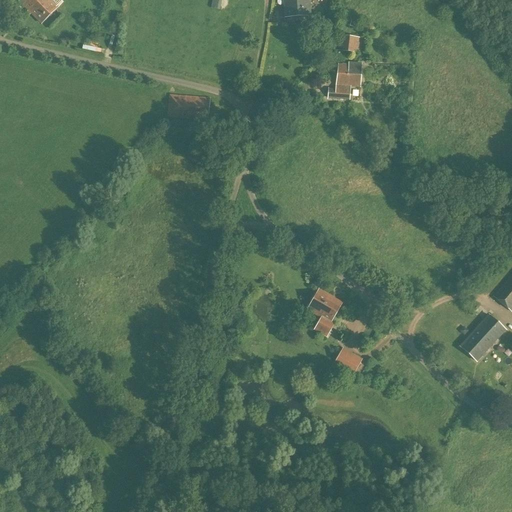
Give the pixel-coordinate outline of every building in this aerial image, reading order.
[(20,0),(19,2),(41,24),(58,7),(50,0),(20,0)] [(212,0),(211,8),(219,10),(221,0),(212,0)] [(283,0),(284,18),(310,17),(309,0),(283,0)] [(337,50),(357,53),(359,38),(339,35),(337,50)] [(361,64),(348,63),(348,65),(337,64),(336,89),(328,89),(327,99),(349,101),(350,87),(360,88),(361,64)] [(170,95),(168,118),(208,121),(209,98),(170,95)] [(511,273),(492,297),(511,313),(511,312),(511,273)] [(307,311),(321,319),(314,331),(326,337),(334,323),(331,321),(342,303),(319,290),(307,311)] [(488,316),(480,325),(460,347),(477,362),(505,331),(488,316)] [(332,367),(352,378),(363,359),(343,348),(332,367)]
